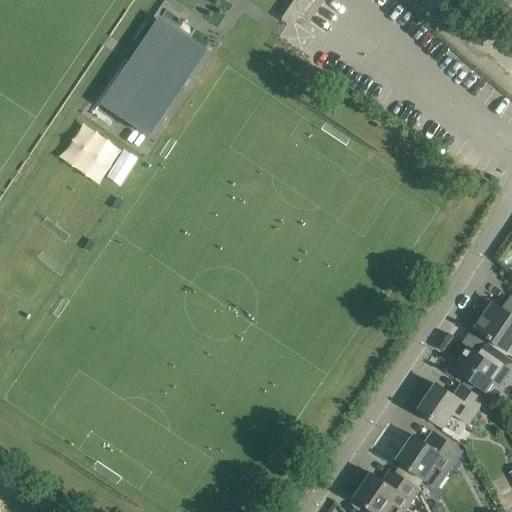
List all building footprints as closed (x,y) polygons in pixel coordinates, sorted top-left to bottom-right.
[(309,0),(293,0),(283,16),(294,23),(309,0)] [(202,52),(157,21),(134,56),(145,64),(112,113),(146,136),(202,52)] [(71,170),(91,185),(111,157),(91,142),(71,170)] [(511,297),(504,310),(494,303),(475,330),(508,352),(511,345),(511,297)] [(511,368),(511,359),(504,354),(488,343),(480,355),(469,348),(459,361),(463,364),(458,373),(486,392),(493,382),(500,386),(511,368)] [(485,400),(479,396),(462,385),(454,396),(437,385),(419,411),(444,428),(454,414),(469,424),(485,400)] [(427,444),(415,436),(397,462),(438,489),(448,475),(447,474),(462,451),(434,432),(427,444)] [(384,481),(373,474),(355,500),(373,511),(404,511),(420,489),(392,470),(384,481)]
